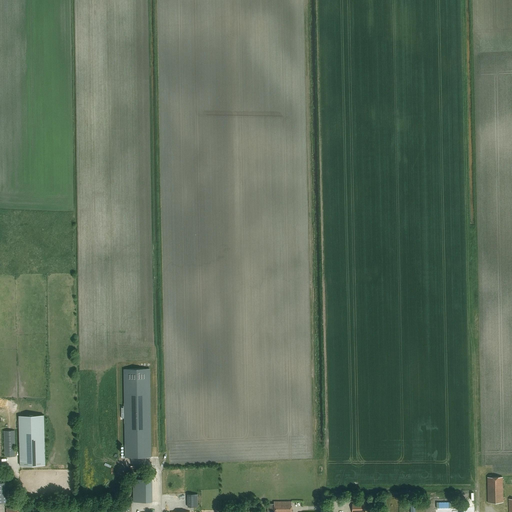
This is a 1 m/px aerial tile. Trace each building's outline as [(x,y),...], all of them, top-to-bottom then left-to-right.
[(124,369),(125,457),(151,457),(150,369),(124,369)] [(20,466),(46,465),(44,415),(19,416),(20,466)] [(0,441),(5,441),(5,456),(15,456),(14,431),(4,431),(4,439),(0,438),(0,441)] [(488,503),(503,502),(503,477),(487,477),(488,503)] [(149,479),(134,479),(134,501),(150,501),(149,479)] [(197,507),(197,494),(188,494),(188,507),(197,507)] [(292,511),(292,501),(274,501),(274,503),(267,503),(267,511),(292,511)] [(365,511),(365,503),(352,504),(352,511),(365,511)]
